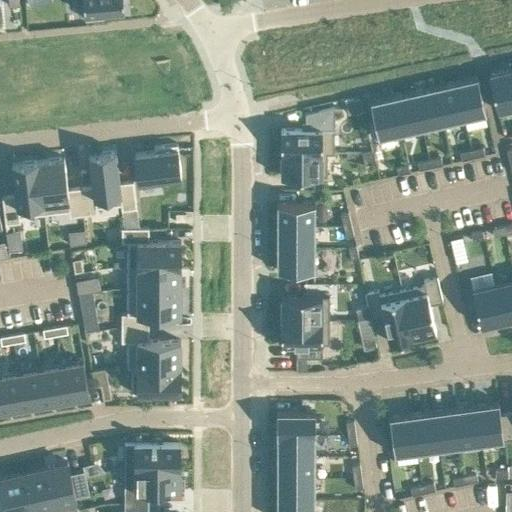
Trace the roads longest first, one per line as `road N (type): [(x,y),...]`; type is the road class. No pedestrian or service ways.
road 1 (residential): [(239,385),(357,386),(511,364)]
road 2 (unclassified): [(235,116),(239,385)]
road 3 (residential): [(0,449),(150,416),(240,417)]
road 4 (residential): [(235,116),(0,144)]
road 5 (residential): [(207,31),(406,0)]
